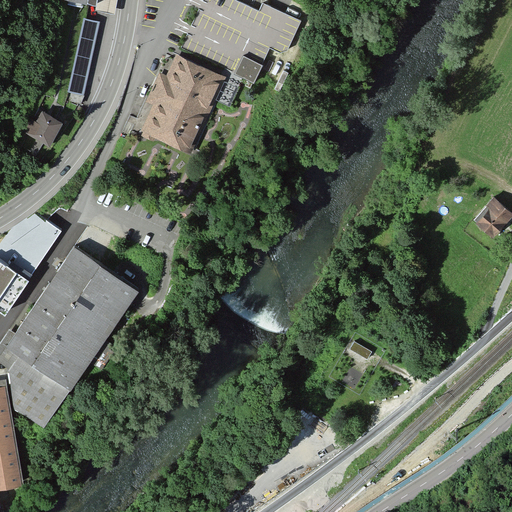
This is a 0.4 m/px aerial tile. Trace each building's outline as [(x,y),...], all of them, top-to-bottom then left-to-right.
[(116,0),(95,0),(94,9),(114,12),(116,0)] [(99,20),(83,17),(67,92),(84,95),(99,20)] [(226,78),(173,53),(137,128),(189,153),(226,78)] [(31,117),(24,130),(48,144),(61,119),(41,108),(35,120),(31,117)] [(511,210),(494,195),(474,217),(494,235),(511,214),(511,210)] [(0,289),(10,296),(48,240),(29,228),(5,263),(0,260),(0,289)] [(0,360),(10,368),(3,377),(0,377),(0,484),(23,481),(11,406),(42,427),(70,386),(71,386),(139,286),(74,243),(14,331),(8,327),(0,339),(0,360)] [(375,261),(364,272),(376,283),(387,272),(375,261)] [(373,350),(354,340),(350,348),(368,358),(373,350)]
